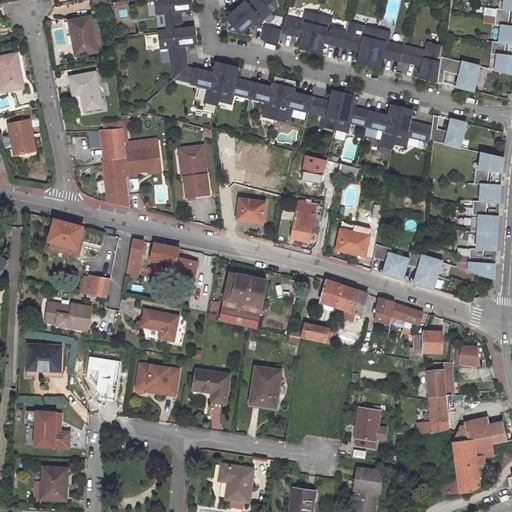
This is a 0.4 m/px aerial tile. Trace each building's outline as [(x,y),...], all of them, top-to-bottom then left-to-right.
[(105,0),(90,0),(92,7),(100,5),(101,11),(107,10),(105,0)] [(154,0),(156,14),(165,13),(167,31),(182,29),(180,15),(178,16),(178,12),(180,12),(192,10),(190,0),(154,0)] [(227,20),(228,31),(262,1),(260,0),(237,0),(238,8),(226,19),(227,20)] [(497,55),(495,71),(511,74),(511,55),(504,55),(506,43),(511,44),(511,26),(508,26),(510,11),(511,10),(511,0),(504,0),(503,10),(496,9),(494,25),(501,26),(499,43),(492,42),(491,54),(497,55)] [(262,1),(228,31),(238,34),(239,33),(240,34),(252,24),(260,26),(261,20),(271,12),(262,1)] [(302,37),(299,49),(310,51),(318,15),(306,12),(304,22),(287,18),(283,32),(302,37)] [(318,15),(310,51),(320,54),(323,42),(342,47),(345,32),(328,28),(331,18),(318,15)] [(95,53),(89,19),(68,23),(74,57),(95,53)] [(360,51),(357,63),(368,65),(377,29),(364,26),(362,36),(345,32),(342,47),(360,51)] [(266,27),(262,40),(276,43),(279,30),(266,27)] [(167,31),(158,32),(160,48),(169,47),(171,70),(179,69),(186,68),(184,51),(182,51),(182,46),(184,46),(196,44),(194,28),(182,29),(167,31)] [(377,29),(368,65),(378,68),(381,56),(400,61),(400,60),(403,47),(387,43),(389,32),(377,29)] [(403,47),(400,60),(417,65),(418,62),(423,64),(419,78),(437,82),(439,70),(441,57),(442,46),(428,43),(426,52),(404,46),(403,47)] [(22,90),(15,56),(0,58),(0,87),(1,93),(22,90)] [(474,91),(480,66),(441,57),(439,70),(445,72),(454,74),(459,75),(456,87),(474,91)] [(208,87),(205,102),(217,105),(218,101),(227,65),(216,62),(214,74),(195,69),(195,70),(193,77),(191,83),(208,87)] [(227,65),(218,101),(231,104),(233,94),(250,98),(253,84),(235,79),(237,67),(227,65)] [(179,69),(180,74),(193,77),(195,70),(186,68),(179,69)] [(179,69),(171,70),(173,80),(180,74),(179,69)] [(101,109),(94,74),(69,79),(73,97),(80,95),(84,112),(101,109)] [(272,88),(253,84),(250,98),(267,102),(263,116),(275,119),(285,79),(275,77),(272,88)] [(295,82),(285,79),(275,119),(288,123),(291,108),(308,112),(311,98),(293,93),(295,82)] [(202,102),(205,90),(199,88),(197,101),(202,102)] [(330,102),(311,98),(308,112),(325,116),(322,126),(335,129),(343,93),(333,91),(330,102)] [(343,93),(335,129),(347,132),(350,122),(366,126),(370,112),(351,107),(354,96),(343,93)] [(388,117),(370,112),(366,126),(383,130),(379,145),(392,148),(393,144),(402,107),(391,105),(388,117)] [(412,110),(402,107),(393,144),(405,147),(408,136),(430,142),(430,141),(432,127),(409,122),(412,110)] [(432,127),(430,141),(459,148),(465,123),(451,119),(448,131),(437,129),(437,127),(432,127)] [(33,136),(29,120),(9,124),(15,159),(33,155),(29,137),(33,136)] [(120,123),(98,123),(100,131),(121,130),(120,123)] [(95,131),(100,163),(125,159),(124,153),(121,130),(100,131),(95,131)] [(135,174),(161,170),(158,148),(124,153),(125,159),(127,178),(136,178),(135,174)] [(180,159),(201,157),(203,176),(207,176),(203,148),(180,151),(180,159)] [(466,273),(492,281),(492,280),(493,276),(493,266),(481,265),(482,251),(495,252),(498,218),(485,217),(486,204),(499,205),(501,187),(488,186),(490,173),(502,174),(504,159),(482,154),(479,171),(476,170),(473,185),(481,186),(479,203),(473,202),(471,216),(478,217),(475,250),(468,250),(466,273)] [(185,178),(187,198),(210,195),(207,176),(203,176),(201,157),(180,159),(183,179),(185,178)] [(340,164),(320,158),(317,170),(338,176),(340,164)] [(125,159),(100,163),(107,203),(128,208),(123,179),(127,178),(125,159)] [(338,176),(354,180),(357,169),(340,164),(338,176)] [(488,186),(501,187),(502,174),(490,173),(488,186)] [(262,223),(265,205),(246,202),(247,199),(238,198),(235,219),(262,223)] [(289,238),(307,243),(310,228),(313,214),(319,215),(320,209),(315,208),(315,205),(297,202),(289,238)] [(485,217),(498,218),(499,205),(486,204),(485,217)] [(319,215),(313,214),(310,228),(316,229),(319,215)] [(52,243),(77,248),(80,234),(82,227),(54,220),(49,242),(52,243)] [(343,223),(342,229),(369,236),(371,229),(343,223)] [(364,256),(369,236),(342,229),(336,250),(364,256)] [(50,250),(78,255),(83,234),(80,234),(77,248),(52,243),(50,250)] [(142,242),(136,241),(131,245),(128,260),(127,260),(124,279),(137,281),(142,242)] [(153,244),(151,260),(166,264),(164,274),(176,276),(178,270),(194,275),(198,264),(178,258),(180,249),(153,244)] [(375,245),(373,258),(386,262),(382,274),(401,280),(406,266),(418,270),(418,271),(421,272),(420,274),(417,273),(413,284),(432,290),(441,263),(410,253),(407,260),(389,255),(391,250),(375,245)] [(481,265),(493,266),(495,252),(482,251),(481,265)] [(256,328),(267,279),(231,272),(220,321),(256,328)] [(85,277),(83,287),(81,287),(80,295),(88,296),(91,278),(85,277)] [(111,281),(91,278),(88,296),(107,301),(111,281)] [(320,279),(318,288),(323,289),(320,303),(335,308),(341,286),(320,279)] [(335,308),(349,313),(355,290),(341,286),(335,308)] [(361,316),(367,295),(355,290),(349,313),(361,316)] [(378,298),(376,312),(391,317),(393,303),(378,298)] [(208,319),(217,320),(220,302),(211,300),(208,319)] [(56,327),(87,333),(91,310),(73,306),(72,308),(48,304),(45,324),(56,326),(56,327)] [(405,324),(413,326),(414,319),(420,321),(422,313),(398,305),(396,314),(407,317),(405,324)] [(140,328),(159,332),(158,340),(173,342),(177,317),(143,311),(140,328)] [(375,319),(391,324),(391,317),(376,312),(375,319)] [(329,330),(304,324),(302,332),(300,340),(325,345),(329,330)] [(302,332),(290,329),(288,337),(300,340),(302,332)] [(442,354),(443,332),(423,330),(422,335),(423,353),(442,354)] [(410,352),(410,359),(424,362),(423,353),(422,335),(414,335),(414,352),(410,352)] [(60,376),(61,345),(28,344),(27,375),(60,376)] [(478,348),(462,347),(460,363),(477,364),(478,348)] [(120,362),(90,357),(86,379),(100,392),(99,399),(115,401),(120,362)] [(454,396),(452,363),(443,363),(443,370),(427,371),(429,398),(454,396)] [(179,371),(139,365),(135,389),(145,391),(146,386),(155,387),(154,394),(174,398),(179,371)] [(277,409),(284,373),(259,368),(252,404),(277,409)] [(225,406),(230,376),(196,371),(193,392),(213,395),(211,404),(225,406)] [(146,386),(145,391),(144,393),(154,394),(155,387),(146,386)] [(429,398),(430,413),(447,411),(446,406),(453,405),(452,402),(463,402),(462,395),(454,396),(429,398)] [(374,449),(381,413),(359,409),(356,427),(359,427),(356,445),(374,449)] [(27,410),(26,422),(36,423),(34,445),(68,447),(69,432),(54,431),(55,423),(59,423),(60,421),(61,412),(27,410)] [(430,423),(448,422),(447,414),(447,411),(430,413),(430,423)] [(489,424),(487,417),(465,422),(466,425),(469,440),(474,439),(491,436),(492,435),(489,424)] [(506,441),(502,421),(489,424),(492,435),(494,443),(506,441)] [(430,422),(417,423),(418,433),(430,432),(430,422)] [(448,422),(430,423),(431,433),(448,429),(448,422)] [(452,443),(469,440),(466,425),(460,426),(452,443)] [(477,458),(483,457),(493,456),(492,443),(491,436),(474,439),(477,458)] [(452,443),(457,480),(459,493),(480,490),(477,466),(484,465),(483,457),(477,458),(474,439),(469,440),(452,443)] [(247,502),(252,470),(221,466),(218,481),(227,482),(225,499),(231,499),(242,501),(247,502)] [(64,490),(66,470),(43,468),(40,499),(66,502),(67,490),(64,490)] [(378,495),(380,474),(355,471),(353,491),(355,492),(352,511),(372,511),(375,494),(378,495)] [(459,493),(457,480),(437,482),(438,495),(459,493)] [(309,511),(313,493),(293,489),(290,506),(288,506),(287,511),(309,511)] [(231,499),(230,507),(241,508),(242,501),(231,499)]
